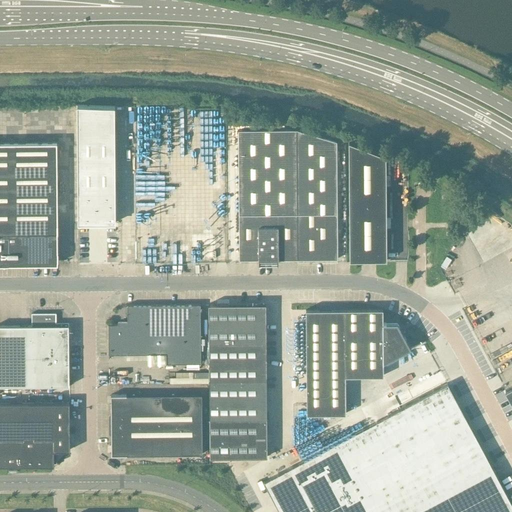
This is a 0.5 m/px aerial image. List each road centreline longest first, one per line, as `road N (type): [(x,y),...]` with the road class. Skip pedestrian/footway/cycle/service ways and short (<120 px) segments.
road 1 (secondary): [(0,38),(177,40),(281,54),(375,82),(511,148)]
road 2 (secondary): [(511,110),(405,60),(290,27),(177,15),(0,13)]
road 3 (unclassified): [(87,284),(388,288),(443,325),(511,445)]
road 4 (unknown): [(0,125),(64,128),(71,284)]
road 5 (unclassified): [(91,482),(87,284)]
road 6 (unclassified): [(91,482),(148,483),(216,511)]
road 7 (unknown): [(291,283),(290,413)]
